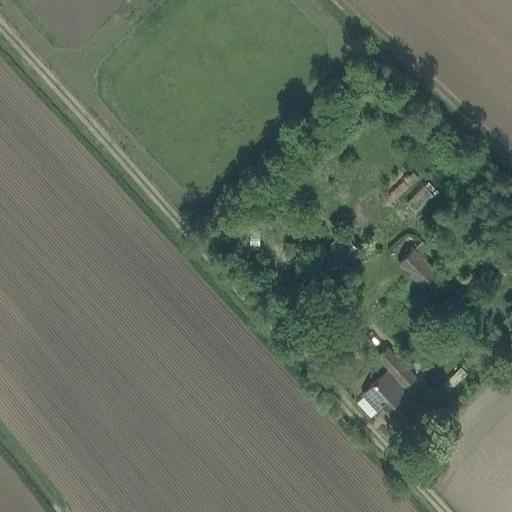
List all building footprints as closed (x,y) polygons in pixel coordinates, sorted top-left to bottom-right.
[(417,212),(433,195),(424,186),(407,203),(417,212)] [(315,264),(332,281),(362,252),(344,235),(315,264)] [(422,243),(398,265),(420,289),(436,273),(423,258),(430,251),(422,243)] [(511,265),(511,247),(508,243),(487,262),(501,276),(511,265)] [(425,422),(420,416),(425,412),(405,390),(417,380),(390,348),(378,359),(389,372),(361,396),(389,429),(393,426),(400,434),(404,430),(408,436),(425,422)]
